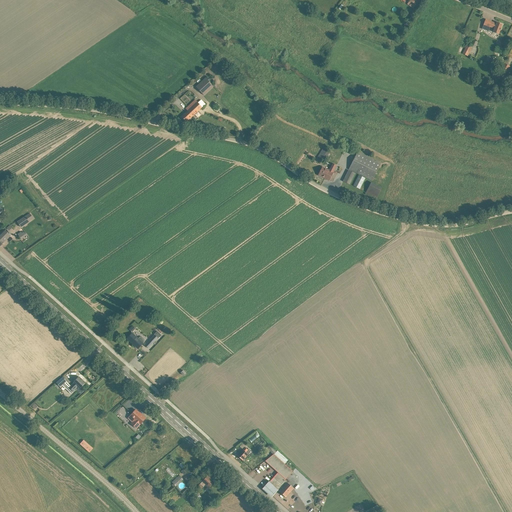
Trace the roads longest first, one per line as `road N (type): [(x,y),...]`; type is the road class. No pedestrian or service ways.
road 1 (unclassified): [(511,210),(424,226),(330,195),(237,140),(96,110),(0,102)]
road 2 (primary): [(279,511),(0,261)]
road 3 (unclassified): [(136,511),(0,392)]
